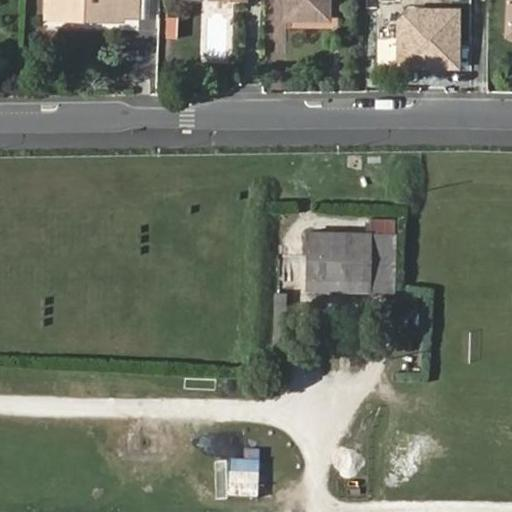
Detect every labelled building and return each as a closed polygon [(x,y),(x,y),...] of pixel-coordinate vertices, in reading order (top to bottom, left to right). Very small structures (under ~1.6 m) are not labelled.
[(83,14),(83,21),(121,23),(122,17),(136,18),(137,0),(48,0),(48,13),(83,14)] [(283,0),(284,19),(327,19),(327,0),(283,0)] [(463,6),(397,5),(396,69),(462,70),(463,6)] [(306,235),(306,290),(369,291),(368,236),(306,235)] [(261,455),(228,454),(228,496),(261,496),(261,455)]
